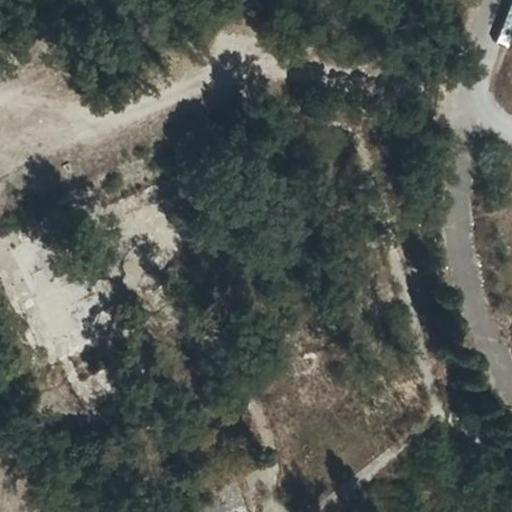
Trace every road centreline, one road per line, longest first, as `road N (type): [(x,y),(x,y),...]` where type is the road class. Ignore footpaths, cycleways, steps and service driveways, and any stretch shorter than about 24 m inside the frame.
road 1 (track): [(0,168),(264,63),(465,111)]
road 2 (track): [(465,111),(461,242),(480,324),(511,377)]
